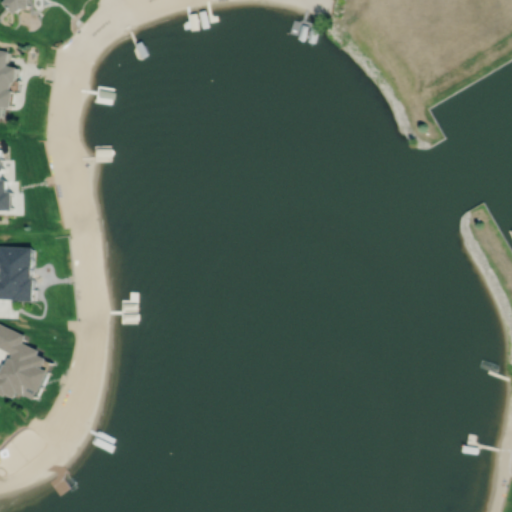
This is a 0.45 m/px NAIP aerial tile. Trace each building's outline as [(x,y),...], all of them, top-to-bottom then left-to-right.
[(5,0),(2,3),(15,14),(20,9),(29,8),(28,0),(5,0)] [(0,119),(1,120),(3,109),(11,110),(14,92),(10,92),(12,83),(16,83),(18,68),(7,66),(9,52),(0,50),(0,119)] [(0,212),(12,212),(12,194),(7,194),(7,182),(0,182),(0,172),(3,172),(3,160),(1,160),(1,149),(0,149),(0,212)] [(0,244),(0,266),(1,266),(1,271),(2,271),(2,277),(0,277),(0,297),(14,298),(14,299),(34,300),(35,276),(33,276),(34,245),(0,244)] [(0,321),(0,346),(13,353),(11,357),(10,356),(7,363),(5,363),(1,372),(0,372),(0,392),(5,395),(6,393),(15,397),(17,391),(26,395),(26,394),(35,398),(39,389),(41,390),(50,370),(43,366),(47,357),(39,353),(40,349),(23,341),(27,334),(0,321)]
